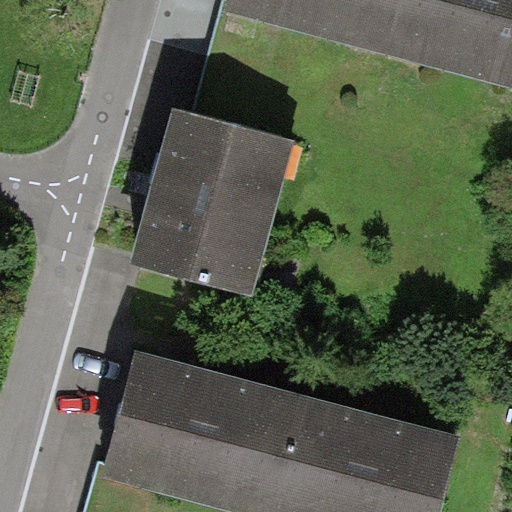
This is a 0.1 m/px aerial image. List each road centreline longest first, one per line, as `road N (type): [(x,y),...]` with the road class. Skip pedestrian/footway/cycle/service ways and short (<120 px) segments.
road 1 (residential): [(0,486),(81,197)]
road 2 (residential): [(81,197),(134,0)]
